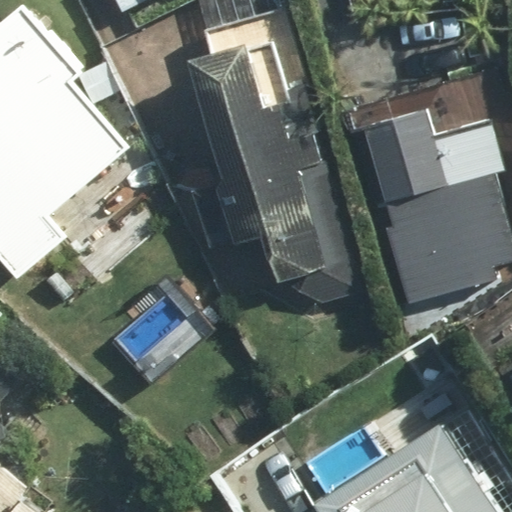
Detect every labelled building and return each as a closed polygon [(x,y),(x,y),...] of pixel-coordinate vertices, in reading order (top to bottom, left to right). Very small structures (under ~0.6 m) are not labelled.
[(125,0),(130,10),(148,0),(125,0)] [(0,237),(31,269),(62,238),(48,224),(133,138),(71,76),(87,60),(31,5),(0,36),(0,237)] [(251,35),(188,54),(226,177),(194,187),(215,254),(269,237),(283,282),(316,271),(325,302),(363,290),(305,106),(277,115),(251,35)] [(424,94),(358,112),(412,306),(500,282),(495,262),(511,256),(511,239),(495,178),(511,174),(498,127),(438,144),(424,94)] [(511,332),(500,340),(511,357),(511,332)] [(0,384),(0,511),(33,511),(23,502),(36,488),(0,454),(0,398),(7,391),(0,384)] [(511,511),(511,504),(457,421),(325,507),(328,511),(511,511)]
